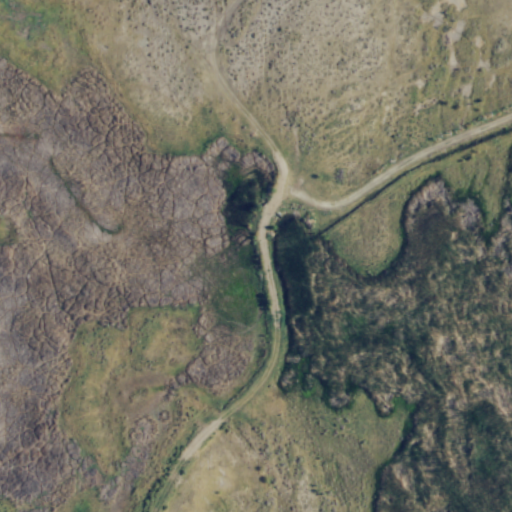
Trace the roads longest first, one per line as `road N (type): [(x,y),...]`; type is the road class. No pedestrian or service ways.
road 1 (track): [(243,0),(215,48),(221,79),(271,152),(285,190),(319,207),(344,207),(511,123)]
road 2 (track): [(141,511),(190,439),(252,373),(262,332),(248,254),(260,210),(285,190)]
